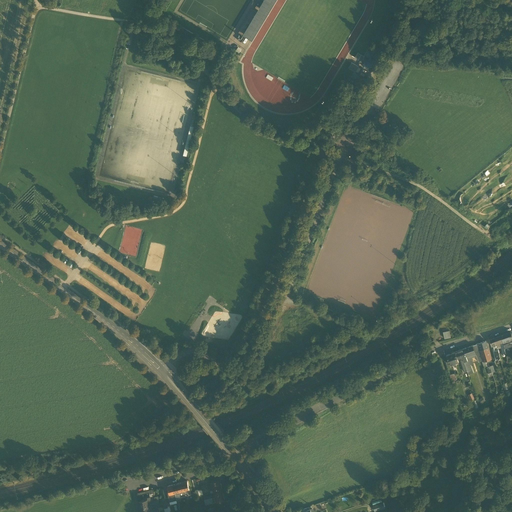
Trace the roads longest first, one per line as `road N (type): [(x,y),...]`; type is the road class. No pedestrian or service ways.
road 1 (unclassified): [(162,369),(191,352),(225,366),(241,363),(324,153),(396,36)]
road 2 (residential): [(511,327),(421,356),(231,452)]
road 3 (residential): [(162,369),(0,244)]
road 4 (residential): [(231,452),(133,483),(134,489),(220,470)]
road 5 (track): [(36,6),(155,28),(201,71)]
road 6 (track): [(324,153),(422,186),(480,229)]
road 7 (track): [(0,152),(36,6)]
